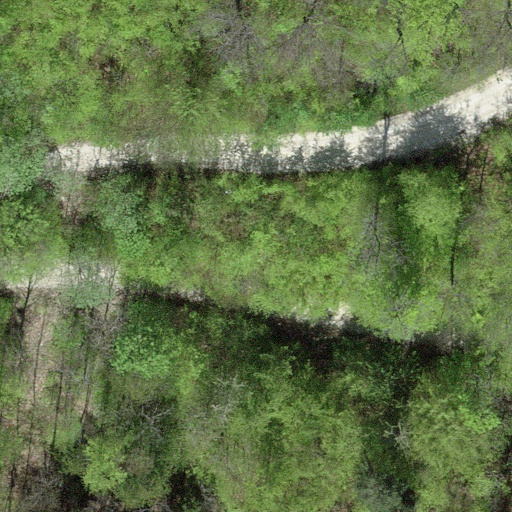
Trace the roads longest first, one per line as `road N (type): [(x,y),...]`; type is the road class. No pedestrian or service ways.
road 1 (unclassified): [(0,184),(107,154),(328,149),(446,118),(511,86)]
road 2 (track): [(0,276),(146,272),(362,326),(511,342)]
